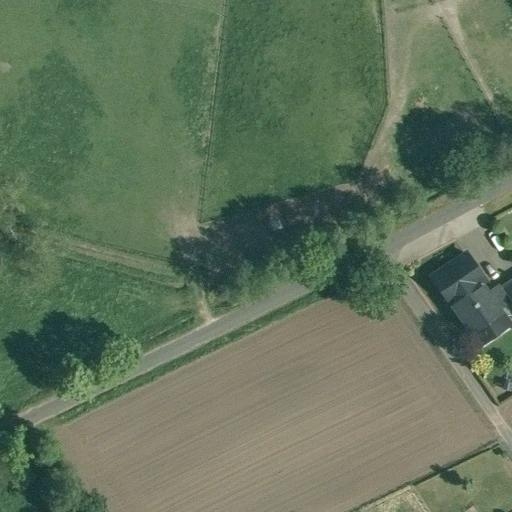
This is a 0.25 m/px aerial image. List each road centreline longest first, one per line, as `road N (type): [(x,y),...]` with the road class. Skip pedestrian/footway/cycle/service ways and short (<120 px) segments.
road 1 (unclassified): [(376,249),(0,431)]
road 2 (unclassified): [(511,444),(376,249)]
road 3 (unclassified): [(511,171),(376,249)]
